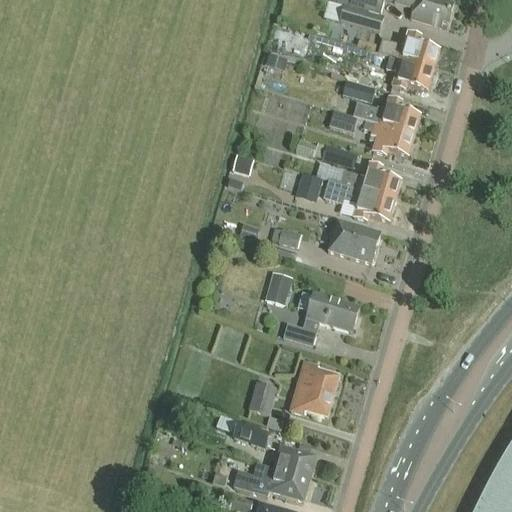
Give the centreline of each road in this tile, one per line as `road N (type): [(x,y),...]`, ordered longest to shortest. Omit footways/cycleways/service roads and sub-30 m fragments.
road 1 (unclassified): [(342,511),(470,64),(511,39)]
road 2 (primary): [(511,303),(424,420),(383,511)]
road 3 (primary): [(418,511),(511,359)]
